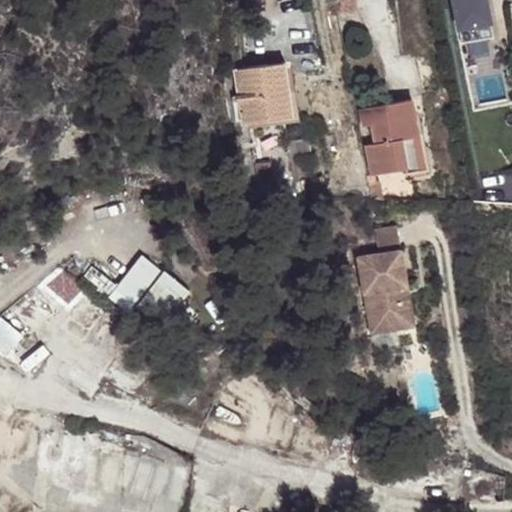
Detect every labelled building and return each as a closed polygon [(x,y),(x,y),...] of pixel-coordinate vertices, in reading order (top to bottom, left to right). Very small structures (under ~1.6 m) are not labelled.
[(361,0),(340,0),(343,15),(364,11),(361,0)] [(486,0),(454,0),(461,37),(493,31),(486,0)] [(294,106),(288,52),(237,59),(244,113),(294,106)] [(369,138),(375,167),(406,161),(407,165),(425,162),(411,92),(361,101),(365,119),(373,118),(376,136),(369,138)] [(376,173),(375,167),(366,169),(370,191),(383,192),(379,172),(376,173)] [(374,220),(379,244),(401,240),(397,216),(374,220)] [(379,244),(358,248),(370,324),(407,318),(400,278),(407,277),(401,240),(379,244)] [(147,330),(182,288),(142,255),(107,297),(147,330)] [(407,277),(400,278),(407,318),(414,316),(407,277)]
